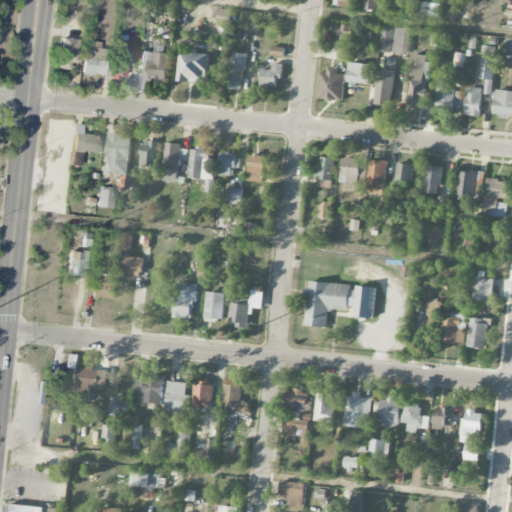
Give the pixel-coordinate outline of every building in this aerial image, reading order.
[(377,11),(378,0),(364,0),(363,9),(377,11)] [(452,8),(444,8),(444,20),(452,21),(452,8)] [(408,53),(409,28),(382,27),(381,52),(408,53)] [(59,68),(74,69),(75,38),(60,37),(59,68)] [(125,78),(128,44),(113,43),(109,76),(125,78)] [(479,79),(492,81),(497,47),(483,45),(479,79)] [(83,74),(105,75),(106,48),(84,47),(83,74)] [(167,82),(168,53),(142,52),(141,71),(138,71),(136,93),(146,93),(146,81),(167,82)] [(179,82),(207,83),(208,53),(180,52),(179,82)] [(245,53),(231,53),(229,89),(243,90),(245,53)] [(454,67),(465,67),(465,53),(455,53),(454,67)] [(410,105),(426,106),(429,55),(413,54),(410,105)] [(280,86),(281,63),(273,63),(273,70),(262,69),(261,85),(280,86)] [(372,64),(349,63),(348,83),(371,83),(372,64)] [(453,69),(439,68),(437,112),(454,113),(454,108),(462,108),(463,90),(452,90),(453,69)] [(320,100),(345,101),(345,75),(338,74),(338,70),(320,69),(320,100)] [(393,70),(377,69),(376,105),(392,105),(393,70)] [(481,116),(482,88),(466,87),(465,115),(481,116)] [(511,116),(511,90),(495,90),(493,116),(511,116)] [(100,153),(101,135),(81,134),(81,128),(74,128),(73,151),(100,153)] [(124,138),(124,133),(108,133),(107,174),(130,174),(131,138),(124,138)] [(141,165),(156,166),(157,141),(142,141),(141,165)] [(181,144),(166,143),(164,181),(179,182),(181,144)] [(190,178),(214,179),(214,175),(233,175),(233,168),(238,168),(239,153),(220,153),(220,160),(208,159),(208,148),(191,147),(190,178)] [(265,182),(265,155),(249,154),(248,181),(265,182)] [(332,180),(334,158),(318,157),(316,179),(332,180)] [(341,184),(360,185),(361,159),(342,159),(341,184)] [(385,191),(387,161),(369,160),(367,190),(385,191)] [(411,184),(413,165),(397,163),(395,182),(411,184)] [(425,193),(440,193),(441,167),(427,166),(425,193)] [(456,199),(476,201),(478,172),(459,170),(456,199)] [(507,217),(508,201),(509,201),(510,181),(486,180),(484,216),(507,217)] [(97,207),(112,207),(113,187),(98,187),(97,207)] [(273,187),(261,187),(260,204),(272,205),(273,187)] [(243,189),(228,188),(228,200),(242,200),(243,189)] [(328,218),(329,202),(320,201),(320,217),(328,218)] [(256,223),(242,222),(241,232),(255,233),(256,223)] [(133,235),(125,234),(123,249),(131,251),(133,235)] [(79,275),(80,269),(86,269),(87,252),(69,250),(68,274),(79,275)] [(209,256),(200,255),(197,272),(207,273),(209,256)] [(142,279),(143,257),(121,257),(120,278),(142,279)] [(110,273),(92,273),(92,297),(114,298),(114,282),(110,282),(110,273)] [(493,300),(494,278),(475,278),(474,299),(493,300)] [(305,326),(327,327),(329,310),(352,311),(352,317),(374,318),(376,287),(353,286),(354,285),(310,282),(309,289),(307,289),(305,326)] [(175,318),(194,319),(196,284),(176,283),(175,318)] [(262,309),(264,291),(252,290),(251,300),(242,298),(241,304),(232,303),(229,321),(237,322),(237,327),(249,328),(252,308),(262,309)] [(226,293),(207,292),(206,320),(225,321),(226,293)] [(425,305),(430,316),(442,311),(438,300),(425,305)] [(466,314),(446,313),(445,342),(465,343),(466,314)] [(467,347),(486,349),(490,319),(471,317),(467,347)] [(77,354),(65,354),(65,366),(54,366),(53,391),(76,392),(77,354)] [(98,389),(99,369),(79,368),(79,397),(89,398),(89,388),(98,389)] [(162,404),(164,377),(145,375),(143,403),(162,404)] [(194,408),(212,409),(213,382),(195,381),(194,408)] [(187,382),(167,382),(166,412),(189,413),(190,395),(187,395),(187,382)] [(248,415),(248,401),(241,400),(242,385),(225,385),(224,414),(248,415)] [(334,389),(326,389),(326,393),(316,393),(315,421),(333,422),(334,389)] [(310,391),(287,390),(286,411),(309,412),(310,391)] [(371,398),(361,398),(361,394),(346,394),(345,427),(370,428),(371,398)] [(109,412),(127,414),(129,398),(111,396),(109,412)] [(400,427),(401,399),(381,398),(380,426),(400,427)] [(421,402),(403,402),(403,423),(408,423),(408,430),(429,431),(430,417),(420,416),(421,402)] [(451,428),(452,407),(435,407),(434,427),(451,428)] [(483,411),(467,411),(467,418),(462,418),(461,443),(476,443),(476,434),(482,434),(483,411)] [(306,421),(284,420),(283,434),(297,434),(297,429),(306,429),(306,421)] [(114,447),(114,426),(103,425),(103,447),(114,447)] [(141,425),(133,425),(132,448),(140,449),(141,425)] [(177,444),(162,443),(162,456),(188,457),(189,431),(178,431),(177,444)] [(386,440),(370,440),(370,460),(386,460),(386,440)] [(479,461),(480,445),(466,444),(464,459),(479,461)] [(359,457),(345,457),(345,469),(359,469),(359,457)] [(167,475),(134,472),(132,486),(165,489),(167,475)] [(304,507),(305,483),(280,482),(279,494),(289,495),(289,507),(304,507)] [(361,511),(363,491),(350,491),(349,511),(361,511)]
